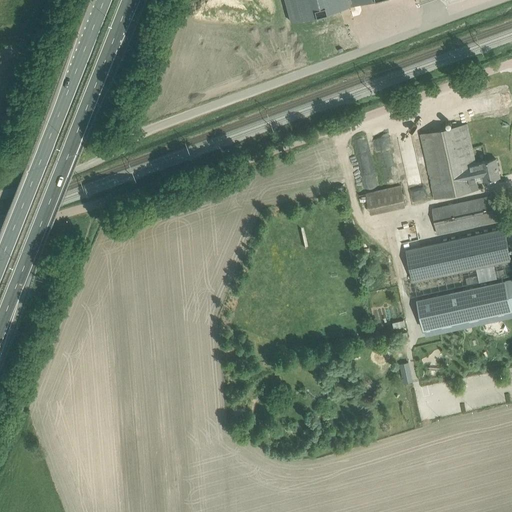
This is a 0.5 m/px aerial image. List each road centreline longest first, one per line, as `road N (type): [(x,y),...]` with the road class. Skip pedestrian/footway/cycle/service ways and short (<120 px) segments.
road 1 (unclassified): [(0,197),(101,162),(139,135),(499,0)]
road 2 (motorway): [(0,326),(128,0)]
road 3 (motorway): [(102,0),(0,262)]
